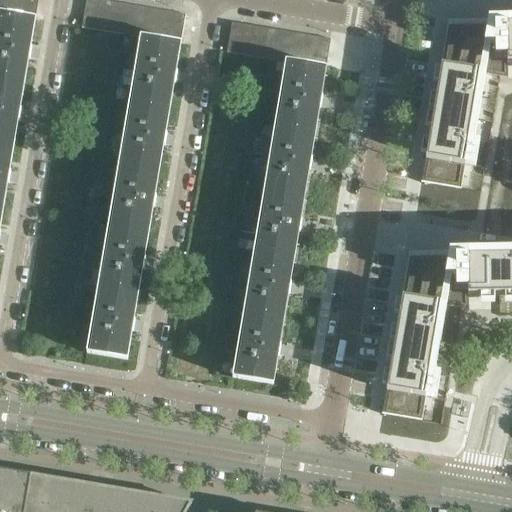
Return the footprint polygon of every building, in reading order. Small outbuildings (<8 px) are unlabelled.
[(35,20),(38,0),(0,0),(0,13),(35,20)] [(91,12),(93,0),(86,0),(85,11),(87,11),(91,12)] [(97,13),(99,1),(96,0),(93,0),(91,12),(97,13)] [(104,14),(106,2),(99,1),(97,13),(104,14)] [(110,15),(112,3),(106,2),(104,14),(110,15)] [(116,16),(118,4),(112,3),(110,15),(116,16)] [(122,17),(124,5),(118,4),(116,16),(122,17)] [(128,18),(130,6),(124,5),(122,17),(128,18)] [(134,19),(136,7),(130,6),(128,18),(134,19)] [(140,20),(142,8),(136,7),(134,19),(140,20)] [(146,21),(148,9),(142,8),(140,20),(146,21)] [(152,22),(155,10),(148,9),(146,21),(152,22)] [(159,23),(161,11),(155,10),(152,22),(159,23)] [(181,27),(177,26),(171,25),(165,24),(159,23),(152,22),(146,21),(140,20),(134,19),(128,18),(122,17),(116,16),(110,15),(104,14),(97,13),(91,12),(87,11),(86,17),(90,17),(96,18),(103,19),(109,20),(115,21),(121,22),(127,23),(133,25),(139,26),(145,27),(151,28),(158,29),(164,30),(170,31),(176,32),(180,32),(181,27)] [(165,24),(167,12),(161,11),(159,23),(165,24)] [(171,25),(173,13),(167,12),(165,24),(171,25)] [(30,49),(35,20),(0,13),(0,82),(6,84),(6,82),(24,85),(28,58),(35,60),(37,50),(30,49)] [(177,26),(179,14),(173,13),(171,25),(177,26)] [(183,27),(186,15),(179,14),(177,26),(181,27),(183,27)] [(90,17),(86,17),(84,16),(82,28),(88,29),(90,17)] [(94,30),(96,18),(90,17),(88,29),(94,30)] [(101,31),(103,19),(96,18),(94,30),(101,31)] [(107,33),(109,20),(103,19),(101,31),(107,33)] [(113,34),(115,21),(109,20),(107,33),(113,34)] [(119,35),(121,22),(115,21),(113,34),(119,35)] [(125,36),(127,23),(121,22),(119,35),(125,36)] [(131,37),(133,25),(127,23),(125,36),(131,37)] [(251,57),(254,39),(256,27),(232,23),(230,35),(232,36),(231,41),(229,41),(227,53),(251,57)] [(422,173),(421,183),(426,184),(427,183),(433,184),(433,185),(439,186),(439,185),(455,187),(455,188),(460,189),(480,74),(508,78),(507,65),(511,65),(511,24),(494,25),(494,26),(448,26),(442,67),(440,67),(440,71),(441,71),(438,88),(437,88),(436,93),(437,93),(434,110),(433,110),(432,116),(433,116),(430,133),(429,133),(428,138),(429,138),(427,155),(425,155),(425,159),(426,160),(423,173),(422,173)] [(137,38),(139,26),(133,25),(131,37),(137,38)] [(144,38),(145,27),(139,26),(137,38),(140,38),(140,37),(144,38)] [(260,40),(262,28),(256,27),(254,39),(260,40)] [(266,41),(268,29),(262,28),(260,40),(266,41)] [(162,41),(164,30),(158,29),(156,40),(162,41)] [(272,42),(274,30),(268,29),(266,41),(272,42)] [(278,43),(280,31),(274,30),(272,42),(278,43)] [(284,44),(286,32),(280,31),(278,43),(284,44)] [(181,44),(183,33),(180,32),(176,32),(174,43),(180,44),(181,44)] [(290,45),(292,33),(286,32),(284,44),(290,45)] [(296,46),(298,34),(292,33),(290,45),(296,46)] [(303,48),(305,35),(298,34),(296,46),(303,48)] [(309,49),(311,36),(305,35),(303,48),(309,49)] [(315,50),(317,37),(311,36),(309,49),(315,50)] [(150,39),(144,38),(140,37),(140,38),(129,105),(151,108),(152,106),(169,109),(173,83),(180,84),(182,75),(175,73),(180,44),(174,43),(168,42),(162,41),(156,40),(150,39)] [(321,51),(323,38),(317,37),(315,50),(321,51)] [(328,52),(331,40),(323,38),(321,51),(326,51),(328,52)] [(284,44),(278,43),(272,42),(266,41),(260,40),(254,39),(251,57),(258,58),(260,46),(266,47),(272,48),(278,49),(284,50),(291,51),(297,52),(303,53),(309,54),(315,55),(321,56),(325,57),(326,51),(321,51),(315,50),(309,49),(303,48),(296,46),(290,45),(284,44)] [(264,59),(266,47),(260,46),(258,58),(264,59)] [(270,60),(272,48),(266,47),(264,59),(270,60)] [(276,61),(278,49),(272,48),(270,60),(276,61)] [(282,62),(284,50),(278,49),(276,61),(282,62)] [(289,62),(291,51),(284,50),(282,62),(286,63),(286,62),(289,62)] [(295,63),(297,52),(291,51),(289,62),(295,63)] [(307,65),(309,54),(303,53),(301,64),(307,65)] [(313,66),(315,55),(309,54),(307,65),(313,66)] [(328,57),(325,57),(321,56),(319,67),(326,68),(328,57)] [(295,63),(289,62),(286,62),(286,63),(275,129),(297,133),(297,131),(315,134),(319,108),(326,109),(328,99),(321,98),(326,69),(326,68),(319,67),(313,66),(307,65),(301,64),(295,63)] [(25,122),(26,112),(20,111),(24,85),(6,82),(6,84),(0,82),(0,144),(14,147),(18,120),(25,122)] [(170,146),(172,137),(165,135),(169,109),(152,106),(151,108),(129,105),(124,134),(123,133),(122,141),(123,142),(119,167),(141,170),(141,168),(159,171),(163,145),(170,146)] [(316,171),(317,161),(311,160),(315,134),(297,131),(297,133),(275,129),(271,150),(270,150),(268,166),(269,166),(264,191),(287,195),(287,193),(305,196),(309,170),(316,171)] [(14,184),(16,174),(9,173),(14,147),(0,144),(0,208),(3,209),(8,182),(14,184)] [(159,208),(161,199),(154,197),(159,171),(141,168),(141,170),(119,167),(115,188),(114,187),(111,203),(112,204),(108,229),(130,232),(131,230),(148,233),(153,207),(159,208)] [(305,233),(307,223),(300,222),(305,196),(287,193),(287,195),(264,191),(261,212),(260,212),(257,228),(258,228),(254,253),(276,257),(277,255),(294,258),(299,232),(305,233)] [(149,270),(151,261),(144,259),(148,233),(131,230),(130,232),(108,229),(104,249),(103,249),(102,257),(101,265),(102,266),(98,291),(120,294),(120,292),(138,295),(142,269),(149,270)] [(295,295),(296,285),(290,284),(294,258),(277,255),(276,257),(254,253),(250,274),(249,274),(246,290),(248,290),(245,304),(244,304),(243,313),(248,314),(248,316),(266,319),(266,317),(284,320),(288,294),(295,295)] [(383,405),(382,414),(387,415),(387,414),(394,415),(394,416),(400,417),(400,416),(416,419),(416,420),(421,421),(441,305),(469,310),(468,297),(511,295),(511,255),(455,257),(409,258),(403,298),(401,298),(400,302),(402,303),(399,319),(398,319),(397,325),(398,325),(395,342),(394,342),(393,347),(394,347),(391,364),(390,364),(389,370),(390,370),(387,387),(386,387),(386,391),(387,391),(384,405),(383,405)] [(138,332),(140,323),(133,321),(138,295),(120,292),(120,294),(98,291),(94,311),(93,311),(90,327),(91,328),(87,353),(127,360),(132,331),(138,332)] [(284,357),(286,347),(279,346),(284,320),(266,317),(266,319),(248,316),(248,314),(243,313),(241,322),(242,322),(240,336),(239,336),(237,344),(236,352),(237,352),(233,378),(273,385),(278,356),(284,357)] [(24,511),(31,476),(0,470),(0,511),(24,511)] [(46,511),(52,480),(31,476),(24,511),(46,511)] [(67,511),(73,483),(52,480),(46,511),(67,511)] [(89,511),(94,487),(73,483),(67,511),(89,511)] [(111,511),(115,490),(94,487),(89,511),(111,511)] [(132,511),(136,494),(115,490),(111,511),(132,511)] [(132,511),(186,511),(192,503),(136,494),(132,511)]
